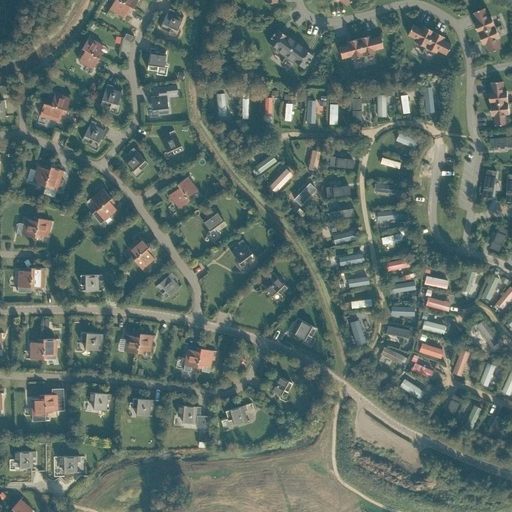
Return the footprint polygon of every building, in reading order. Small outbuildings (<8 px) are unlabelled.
[(133,8),(119,0),(114,0),(109,9),(123,17),(127,11),(130,13),(133,8)] [(119,0),(133,8),(137,0),(119,0)] [(169,8),(160,28),(169,32),(171,28),(177,30),(182,18),(173,14),(174,11),(169,8)] [(490,52),(501,48),(497,39),(500,37),(491,16),(489,17),(485,8),(474,12),(478,21),(475,22),(484,44),(487,43),(490,52)] [(437,50),(446,54),(451,44),(442,39),(444,37),(423,26),(421,29),(413,24),(407,35),(416,39),(415,42),(436,53),(437,50)] [(303,68),(313,55),(305,49),(306,48),(286,34),(285,35),(277,29),(268,42),(276,48),(275,49),(295,63),(295,62),(303,68)] [(374,50),(383,47),(380,36),(371,38),(370,35),(347,41),(348,44),(338,47),(341,58),(351,56),(351,59),(374,53),(374,50)] [(89,37),(82,48),(99,58),(102,53),(99,52),(103,45),(89,37)] [(99,58),(82,48),(79,52),(83,54),(79,61),(93,69),(99,58)] [(150,48),(147,69),(157,71),(158,66),(164,67),(166,54),(155,52),(156,49),(150,48)] [(496,125),(507,124),(506,114),(510,114),(507,90),(504,91),(503,81),(491,82),(492,92),(489,92),(492,116),(495,115),(496,125)] [(107,84),(101,104),(110,107),(112,103),(118,104),(121,92),(111,89),(112,85),(107,84)] [(159,96),(151,97),(152,110),(158,109),(159,114),(169,112),(166,92),(177,91),(177,84),(158,87),(159,96)] [(49,99),(48,104),(66,110),(70,98),(55,93),(53,100),(49,99)] [(66,110),(48,104),(44,103),(40,115),(59,121),(61,114),(65,115),(66,110)] [(92,120),(82,139),(91,144),(93,140),(99,142),(105,131),(95,126),(96,123),(92,120)] [(171,136),(161,140),(166,152),(172,150),(174,154),(183,150),(174,130),(169,132),(171,136)] [(132,154),(124,161),(133,171),(137,167),(140,170),(148,163),(133,147),(129,151),(132,154)] [(51,167),(45,185),(58,189),(59,186),(62,187),(65,180),(61,179),(64,171),(56,168),(57,165),(52,163),(51,167)] [(45,185),(51,167),(46,165),(45,168),(38,166),(33,182),(45,185)] [(163,168),(156,172),(160,177),(167,173),(163,168)] [(177,184),(189,200),(193,197),(191,194),(197,189),(188,176),(177,184)] [(189,200),(177,184),(173,187),(175,190),(169,195),(179,208),(189,200)] [(96,210),(111,198),(103,188),(91,198),(95,204),(93,206),(96,210)] [(96,210),(92,213),(101,224),(104,220),(117,210),(112,204),(115,202),(111,198),(96,210)] [(211,213),(202,220),(210,230),(215,227),(218,230),(226,224),(213,207),(209,210),(211,213)] [(22,235),(35,237),(39,218),(33,217),(33,220),(25,219),(22,235)] [(39,218),(35,237),(40,238),(40,235),(48,236),(51,220),(39,218)] [(134,259),(149,246),(140,237),(128,247),(133,253),(130,255),(134,259)] [(240,245),(231,252),(239,262),(244,259),(247,262),(255,256),(242,239),(238,242),(240,245)] [(152,251),(149,246),(134,259),(142,269),(154,259),(149,253),(152,251)] [(55,262),(51,266),(56,270),(60,265),(55,262)] [(18,287),(18,291),(31,292),(31,287),(31,267),(26,267),(26,271),(18,271),(18,287)] [(31,267),(31,287),(44,287),(44,268),(31,267)] [(172,272),(155,286),(162,294),(166,291),(169,295),(180,287),(173,279),(175,276),(172,272)] [(271,278),(263,286),(272,295),(277,291),(280,294),(287,287),(272,272),(268,276),(271,278)] [(102,274),(80,275),(80,285),(85,285),(85,291),(98,291),(98,280),(102,280),(102,274)] [(309,295),(306,298),(311,303),(314,300),(309,295)] [(298,324),(293,333),(304,340),(307,334),(311,337),(316,328),(297,317),(295,322),(298,324)] [(82,332),(81,342),(85,343),(85,349),(98,350),(99,339),(103,339),(103,334),(82,332)] [(124,351),(137,353),(140,333),(135,333),(134,336),(127,335),(124,351)] [(140,333),(137,353),(143,354),(143,350),(151,351),(153,335),(140,333)] [(43,359),(43,339),(38,339),(38,342),(31,342),(30,359),(43,359)] [(56,339),(43,339),(43,359),(56,359),(56,355),(56,339)] [(197,367),(201,348),(196,347),(195,350),(187,349),(184,365),(197,367)] [(213,350),(201,348),(197,367),(202,368),(203,365),(210,366),(213,350)] [(274,379),(269,389),(281,395),(283,390),(287,392),(292,383),(273,373),(271,377),(274,379)] [(52,394),(44,395),(45,411),(64,410),(64,388),(52,388),(52,394)] [(90,392),(89,402),(94,402),(93,408),(106,410),(107,399),(111,399),(111,394),(90,392)] [(33,421),(45,420),(45,411),(44,395),(39,395),(39,398),(32,399),(33,421)] [(133,398),(132,408),(137,408),(136,414),(149,415),(150,405),(154,405),(154,400),(133,398)] [(261,403),(258,406),(263,412),(266,409),(261,403)] [(179,405),(178,415),(183,416),(182,422),(195,423),(196,423),(196,425),(206,426),(207,416),(199,416),(200,407),(179,405)] [(246,405),(225,411),(228,421),(233,419),(234,425),(247,421),(244,411),(247,410),(246,405)] [(36,451),(15,452),(15,462),(19,462),(19,468),(33,467),(32,457),(36,457),(36,451)] [(80,456),(59,456),(59,467),(64,466),(64,472),(77,472),(77,461),(80,461),(80,456)] [(11,509),(15,511),(30,511),(33,509),(21,498),(11,509)]
